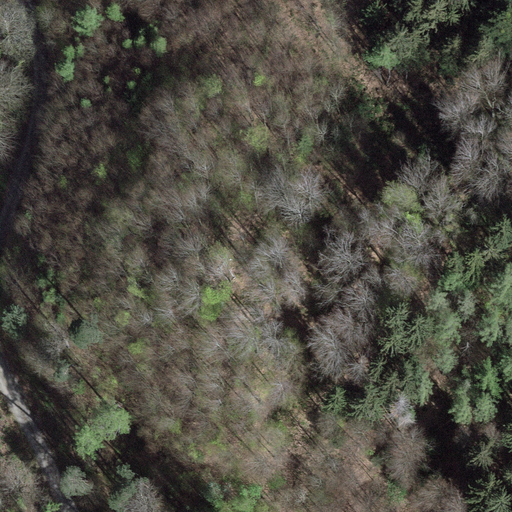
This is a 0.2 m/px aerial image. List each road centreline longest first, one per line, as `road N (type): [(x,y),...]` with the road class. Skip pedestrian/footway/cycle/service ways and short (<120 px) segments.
road 1 (track): [(0,235),(42,74),(25,0)]
road 2 (track): [(68,511),(0,371)]
